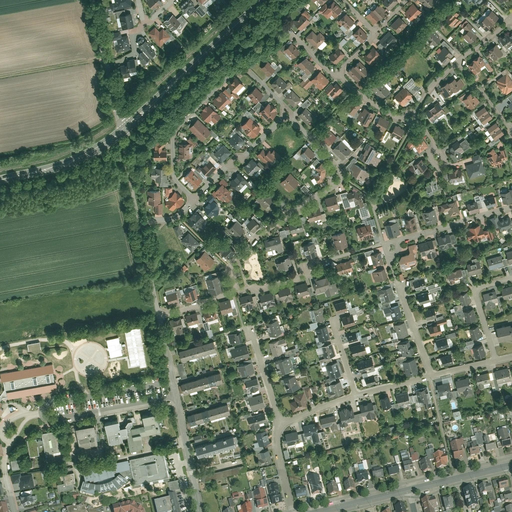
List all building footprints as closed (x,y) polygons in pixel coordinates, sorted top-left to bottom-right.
[(132,5),(130,0),(113,0),(114,2),(110,3),(112,9),(132,5)] [(162,2),(160,0),(147,0),(146,1),(154,10),(162,2)] [(195,4),(191,0),(185,0),(178,6),(184,13),(185,11),(189,15),(196,9),(193,6),(195,4)] [(341,9),(332,0),(328,5),(325,3),(318,10),(322,14),(323,14),(325,16),(330,12),(333,16),(341,9)] [(383,0),(382,2),(390,9),(398,1),(396,0),(383,0)] [(421,11),(412,3),(404,12),(412,20),(421,11)] [(371,9),(364,16),(373,23),(379,17),(380,18),(386,12),(377,4),(372,10),(371,9)] [(459,13),(452,7),(445,14),(451,19),(447,22),(451,25),(452,24),(455,26),(461,20),(456,16),(459,13)] [(301,14),(293,22),(300,29),(309,21),(307,18),(311,15),(305,9),(301,13),(301,14)] [(491,10),(485,16),(492,23),(498,16),(491,10)] [(133,25),(131,12),(119,15),(121,28),(133,25)] [(180,23),(172,13),(164,20),(172,30),(180,23)] [(353,21),(345,13),(336,22),(340,26),(342,24),(346,29),(353,21)] [(407,24),(399,16),(390,25),(398,33),(407,24)] [(485,16),(478,23),(485,30),(492,23),(485,16)] [(466,31),(461,36),(468,43),(477,35),(471,29),(472,27),(467,22),(462,27),(466,31)] [(360,42),(367,35),(359,26),(352,34),(360,42)] [(170,36),(162,28),(159,31),(154,27),(147,33),(159,46),(170,36)] [(439,35),(431,28),(424,35),(433,43),(434,44),(440,39),(438,37),(439,35)] [(130,49),(127,35),(121,36),(120,30),(110,33),(112,40),(116,39),(117,44),(114,44),(116,52),(130,49)] [(312,30),(304,37),(316,49),(326,39),(319,32),(316,34),(312,30)] [(398,39),(388,30),(379,40),(388,49),(398,39)] [(506,33),(499,38),(506,48),(511,43),(511,31),(507,35),(506,33)] [(149,44),(142,37),(137,42),(139,44),(138,45),(142,50),(138,54),(141,57),(138,59),(143,64),(155,52),(148,45),(149,44)] [(454,51),(444,40),(441,43),(443,46),(440,49),(441,49),(437,53),(439,55),(437,56),(445,64),(451,59),(450,57),(453,54),(452,53),(454,51)] [(292,58),(299,50),(291,43),(284,50),(292,58)] [(487,50),(483,52),(487,58),(490,56),(493,59),(502,53),(496,43),(493,45),(492,44),(486,48),(487,50)] [(373,46),(363,56),(372,65),(382,55),(373,46)] [(344,54),(337,47),(327,57),(335,64),(344,54)] [(473,60),(468,64),(473,73),(479,69),(478,67),(485,63),(479,54),(472,59),(473,60)] [(306,74),(314,66),(305,57),(297,65),(306,74)] [(137,71),(134,58),(126,60),(127,63),(120,65),(123,77),(129,76),(129,72),(137,71)] [(266,60),(259,67),(267,76),(274,69),(266,60)] [(352,66),(346,72),(356,81),(362,75),(363,76),(368,70),(359,61),(353,67),(352,66)] [(511,89),(511,80),(507,74),(509,72),(506,68),(501,72),(503,75),(494,82),(504,95),(511,89)] [(319,88),(328,80),(319,71),(310,79),(319,88)] [(277,75),(269,83),(277,92),(286,84),(277,75)] [(228,85),(236,93),(244,85),(236,77),(228,85)] [(442,90),(439,92),(443,98),(454,91),(454,92),(464,85),(459,78),(456,80),(454,77),(447,82),(446,82),(440,86),(442,90)] [(379,80),(370,89),(375,94),(384,85),(379,80)] [(334,98),(343,90),(336,83),(333,85),(331,83),(324,90),(327,93),(328,92),(334,98)] [(384,85),(375,94),(380,99),(389,90),(384,85)] [(255,86),(246,94),(254,103),(263,95),(255,86)] [(404,86),(394,96),(402,105),(413,95),(404,86)] [(292,90),(284,97),(293,107),(301,99),(292,90)] [(468,109),(478,101),(471,91),(466,94),(465,92),(458,97),(461,102),(462,101),(468,109)] [(212,101),(221,110),(230,100),(222,92),(212,101)] [(352,115),(360,106),(352,99),(344,108),(352,115)] [(269,102),(259,112),(268,121),(278,111),(275,109),(277,108),(272,103),(271,104),(269,102)] [(444,111),(437,102),(424,111),(431,121),(444,111)] [(199,114),(207,122),(210,120),(213,123),(220,116),(208,105),(205,107),(204,106),(200,110),(202,111),(199,114)] [(478,117),(488,111),(484,105),(474,112),(478,117)] [(306,107),(298,115),(306,124),(315,115),(306,107)] [(367,126),(374,113),(364,107),(357,119),(367,126)] [(482,123),(492,116),(488,111),(478,117),(482,123)] [(384,130),(389,122),(379,116),(374,125),(384,130)] [(187,128),(194,134),(203,125),(196,118),(187,128)] [(241,127),(252,138),(261,129),(249,118),(241,127)] [(499,127),(495,121),(486,128),(490,133),(499,127)] [(325,123),(317,131),(327,141),(335,133),(325,123)] [(194,134),(200,140),(209,131),(203,125),(194,134)] [(399,139),(404,130),(395,125),(390,134),(399,139)] [(503,132),(499,127),(490,133),(494,139),(503,132)] [(215,139),(218,137),(212,131),(209,134),(215,139)] [(227,140),(235,149),(245,140),(237,131),(227,140)] [(386,131),(383,136),(381,134),(379,139),(384,142),(389,132),(386,131)] [(418,152),(428,145),(419,134),(408,141),(405,147),(410,150),(412,147),(413,146),(418,152)] [(166,141),(162,136),(154,144),(154,148),(152,148),(152,159),(166,159),(166,148),(161,148),(161,146),(166,141)] [(340,137),(330,146),(340,156),(350,147),(340,137)] [(449,154),(454,160),(461,155),(459,152),(469,146),(464,139),(459,143),(457,140),(450,145),(449,154)] [(372,145),(366,142),(363,147),(366,149),(363,153),(360,152),(358,157),(364,161),(364,160),(371,164),(372,163),(376,166),(381,158),(376,156),(378,151),(372,147),(372,145)] [(180,144),(180,158),(191,158),(191,144),(180,144)] [(213,154),(221,162),(231,152),(223,144),(213,154)] [(308,145),(299,153),(306,160),(315,152),(308,145)] [(255,155),(263,163),(266,159),(269,161),(273,157),(275,159),(280,155),(274,148),(271,151),(269,149),(267,151),(263,147),(255,155)] [(497,154),(492,148),(487,152),(489,155),(486,157),(492,165),(496,164),(496,166),(501,165),(500,164),(502,163),(501,159),(507,157),(505,148),(499,149),(501,153),(497,154)] [(473,162),(465,164),(469,178),(485,173),(479,154),(472,156),(473,162)] [(427,166),(421,158),(412,164),(418,172),(427,166)] [(199,168),(207,176),(216,168),(208,159),(199,168)] [(242,168),(251,177),(260,168),(251,159),(242,168)] [(315,174),(313,175),(319,183),(324,180),(326,167),(321,161),(314,167),(315,169),(315,174)] [(366,169),(352,163),(350,169),(352,170),(350,174),(367,182),(370,174),(365,171),(366,169)] [(154,177),(154,180),(166,180),(166,167),(150,167),(150,177),(154,177)] [(462,180),(461,169),(457,170),(457,168),(451,169),(451,171),(448,171),(449,181),(462,180)] [(183,177),(188,182),(196,175),(191,169),(183,177)] [(289,171),(279,182),(288,191),(298,180),(289,171)] [(228,183),(236,191),(247,180),(238,172),(228,183)] [(188,182),(193,188),(201,180),(196,175),(188,182)] [(442,190),(440,183),(437,184),(436,180),(432,181),(432,178),(425,180),(426,184),(425,185),(426,191),(438,188),(438,190),(442,190)] [(212,187),(221,196),(222,195),(226,198),(231,192),(228,189),(229,188),(220,179),(212,187)] [(302,184),(299,188),(304,193),(308,189),(302,184)] [(168,206),(172,210),(175,207),(176,208),(183,200),(181,198),(182,197),(177,192),(175,193),(173,191),(172,192),(171,191),(171,187),(164,187),(165,195),(167,197),(166,199),(166,206),(168,206)] [(500,192),(503,203),(511,200),(511,187),(508,188),(509,190),(500,192)] [(264,189),(255,198),(264,207),(273,198),(264,189)] [(148,190),(148,203),(154,203),(155,213),(162,212),(162,203),(159,203),(159,190),(148,190)] [(346,192),(340,194),(344,208),(350,206),(349,201),(354,200),(356,207),(358,207),(361,219),(370,216),(366,202),(363,203),(361,195),(353,191),(346,193),(346,192)] [(335,195),(324,198),(327,211),(338,208),(335,195)] [(496,204),(493,196),(484,198),(487,207),(496,204)] [(203,208),(211,216),(221,206),(213,198),(203,208)] [(449,216),(460,213),(456,200),(440,204),(442,211),(448,210),(449,216)] [(466,203),(469,214),(479,211),(476,201),(466,203)] [(319,206),(306,210),(309,221),(322,218),(319,206)] [(422,211),(425,224),(437,221),(433,208),(422,211)] [(187,221),(195,229),(198,226),(201,229),(205,225),(202,222),(205,219),(197,210),(187,221)] [(252,213),(244,220),(252,228),(259,221),(252,213)] [(498,215),(491,218),(494,227),(499,226),(501,231),(508,229),(509,232),(511,231),(511,224),(509,216),(499,220),(498,215)] [(406,230),(416,228),(413,216),(403,219),(406,230)] [(234,217),(226,225),(234,233),(242,225),(234,217)] [(300,219),(287,223),(290,234),(303,230),(300,219)] [(383,225),(387,237),(400,233),(396,221),(383,225)] [(370,223),(356,227),(359,238),(363,237),(364,238),(371,236),(371,234),(373,234),(370,223)] [(182,234),(179,224),(172,227),(175,236),(182,234)] [(469,230),(466,231),(468,239),(472,238),(472,240),(486,236),(487,240),(494,238),(491,228),(483,230),(482,226),(480,227),(479,224),(468,228),(469,230)] [(345,232),(337,234),(341,247),(348,245),(345,232)] [(200,243),(190,233),(181,241),(192,251),(200,243)] [(448,233),(437,237),(440,249),(452,246),(451,244),(456,242),(454,234),(449,235),(448,233)] [(337,234),(330,236),(334,248),(341,247),(337,234)] [(282,250),(278,235),(264,239),(267,252),(272,250),(272,253),(282,250)] [(312,242),(302,245),(306,258),(317,255),(314,245),(318,243),(316,235),(310,237),(312,242)] [(432,239),(418,244),(421,256),(426,254),(428,258),(436,255),(432,239)] [(227,241),(218,248),(225,256),(234,248),(227,241)] [(417,251),(415,243),(408,245),(409,250),(408,253),(400,255),(399,258),(402,269),(411,266),(410,263),(416,262),(413,252),(417,251)] [(203,247),(194,256),(203,266),(213,257),(203,247)] [(382,262),(380,251),(373,253),(372,249),(364,252),(365,256),(370,254),(373,265),(382,262)] [(293,258),(291,252),(288,252),(289,255),(284,257),(285,258),(280,260),(280,262),(275,263),(277,269),(282,267),(282,269),(290,267),(289,264),(291,264),(290,259),(293,258)] [(504,265),(501,255),(487,259),(490,269),(504,265)] [(353,259),(335,264),(338,275),(352,271),(351,265),(354,264),(353,259)] [(481,262),(468,265),(471,275),(483,272),(481,262)] [(461,267),(446,271),(449,280),(464,276),(461,267)] [(387,277),(384,268),(372,271),(375,280),(387,277)] [(425,286),(423,278),(425,277),(424,273),(417,275),(417,277),(410,279),(413,290),(425,286)] [(220,275),(206,279),(211,294),(224,290),(220,275)] [(330,275),(314,279),(315,283),(314,283),(316,293),(324,290),(326,296),(337,293),(334,284),(332,284),(330,275)] [(306,281),(293,285),(297,297),(310,293),(306,281)] [(395,298),(391,285),(376,290),(378,296),(383,294),(385,301),(395,298)] [(428,292),(417,295),(419,304),(435,299),(432,291),(441,289),(440,285),(428,289),(428,292)] [(511,285),(501,288),(505,300),(511,297),(511,285)] [(288,287),(277,290),(280,300),(284,299),(285,302),(292,300),(288,287)] [(194,289),(183,292),(186,302),(197,299),(194,289)] [(177,291),(167,294),(170,304),(180,301),(177,291)] [(271,291),(259,295),(262,306),(266,305),(267,308),(275,305),(271,291)] [(471,302),(467,291),(457,294),(460,305),(471,302)] [(497,291),(483,294),(487,308),(496,306),(495,302),(500,301),(497,291)] [(250,293),(238,297),(242,306),(245,305),(246,309),(252,306),(251,303),(254,303),(250,293)] [(229,299),(218,302),(221,314),(233,310),(229,299)] [(345,300),(336,303),(338,312),(348,309),(345,300)] [(401,315),(398,304),(383,309),(385,316),(390,314),(391,318),(401,315)] [(214,307),(202,311),(205,322),(217,318),(214,307)] [(325,318),(321,307),(312,310),(316,321),(325,318)] [(436,316),(433,307),(422,310),(425,319),(436,316)] [(476,317),(473,308),(463,312),(461,308),(454,311),(455,315),(458,314),(459,317),(464,316),(466,321),(476,317)] [(196,312),(185,315),(188,326),(199,322),(196,312)] [(353,314),(342,317),(345,327),(356,324),(353,314)] [(184,332),(180,318),(170,321),(173,330),(175,329),(176,334),(184,332)] [(266,323),(268,329),(281,326),(279,319),(266,323)] [(408,334),(405,321),(393,324),(397,337),(408,334)] [(439,323),(428,326),(431,335),(441,332),(439,323)] [(481,335),(478,325),(468,328),(471,338),(481,335)] [(508,325),(495,329),(499,341),(511,337),(511,339),(511,326),(509,327),(508,325)] [(268,329),(270,336),(283,332),(281,326),(268,329)] [(331,338),(327,326),(316,329),(320,341),(331,338)] [(241,340),(239,332),(236,333),(236,331),(227,334),(229,343),(241,340)] [(356,331),(347,334),(349,342),(359,339),(356,331)] [(446,336),(435,340),(438,349),(449,345),(446,336)] [(107,339),(110,357),(124,354),(122,343),(121,343),(120,337),(107,339)] [(215,349),(212,339),(205,342),(208,352),(215,349)] [(280,340),(269,342),(273,355),(283,352),(280,340)] [(409,340),(397,343),(399,350),(400,349),(402,355),(413,352),(412,345),(410,346),(409,340)] [(29,350),(42,349),(41,342),(29,343),(29,350)] [(208,352),(205,342),(198,344),(201,354),(208,352)] [(332,343),(321,347),(324,359),(335,355),(332,343)] [(201,354),(198,344),(191,346),(194,356),(201,354)] [(249,356),(246,344),(230,349),(233,361),(249,356)] [(364,344),(351,347),(353,355),(366,352),(364,344)] [(485,354),(483,344),(472,347),(474,357),(485,354)] [(194,356),(191,346),(184,348),(187,358),(194,356)] [(187,358),(184,348),(177,350),(180,360),(187,358)] [(450,354),(440,357),(443,366),(453,363),(450,354)] [(290,357),(275,361),(279,375),(293,371),(290,357)] [(371,359),(358,363),(360,371),(373,368),(371,359)] [(419,372),(415,359),(403,362),(407,375),(419,372)] [(254,371),(251,361),(237,365),(240,375),(254,371)] [(178,364),(181,379),(188,377),(184,362),(178,364)] [(341,375),(338,362),(327,365),(330,378),(341,375)] [(0,453),(3,453),(1,442),(0,441),(0,416),(4,411),(0,409),(4,403),(1,401),(4,397),(8,396),(8,398),(56,390),(51,364),(2,372),(5,389),(0,395),(0,453)] [(510,380),(507,367),(494,370),(497,383),(510,380)] [(222,381),(219,371),(213,373),(216,383),(222,381)] [(488,372),(474,375),(477,387),(483,385),(483,383),(490,381),(488,372)] [(216,383),(213,373),(206,375),(209,385),(216,383)] [(209,385),(206,375),(199,377),(203,387),(209,385)] [(375,375),(366,378),(369,386),(378,383),(375,375)] [(296,376),(284,380),(287,391),(300,387),(296,376)] [(203,387),(199,377),(193,379),(196,389),(203,387)] [(468,377),(454,380),(457,391),(463,390),(464,396),(473,394),(468,377)] [(259,386),(256,378),(245,381),(247,389),(250,388),(251,392),(258,389),(257,386),(259,386)] [(196,389),(193,379),(186,381),(189,391),(196,389)] [(189,391),(186,381),(180,383),(183,393),(189,391)] [(342,382),(331,385),(333,391),(329,392),(330,397),(345,393),(342,382)] [(449,382),(436,385),(439,395),(446,393),(447,398),(453,396),(449,382)] [(296,400),(291,402),(294,412),(312,406),(309,399),(314,398),(310,387),(305,388),(306,391),(294,395),(296,400)] [(432,405),(427,387),(415,390),(418,402),(423,400),(425,407),(432,405)] [(410,402),(407,392),(396,395),(398,405),(410,402)] [(265,406),(261,394),(247,398),(251,410),(265,406)] [(389,396),(379,398),(381,408),(391,406),(389,396)] [(375,416),(372,401),(359,404),(362,415),(366,414),(367,418),(375,416)] [(229,413),(226,403),(220,405),(223,415),(229,413)] [(223,415),(220,405),(213,407),(216,417),(223,415)] [(216,417),(213,407),(206,409),(210,419),(216,417)] [(355,419),(352,408),(338,411),(342,425),(347,423),(346,421),(355,419)] [(210,419),(206,409),(200,411),(203,421),(210,419)] [(451,411),(453,419),(459,418),(458,410),(451,411)] [(128,431),(132,449),(146,446),(144,436),(160,432),(155,411),(142,414),(145,427),(128,431)] [(203,421),(200,411),(193,413),(196,423),(203,421)] [(266,421),(263,412),(247,417),(251,429),(259,427),(258,423),(266,421)] [(196,423),(193,413),(187,415),(190,425),(196,423)] [(334,414),(319,418),(321,427),(331,425),(332,431),(338,429),(334,414)] [(118,419),(105,423),(109,439),(122,435),(118,419)] [(320,440),(315,422),(302,426),(304,436),(310,435),(312,442),(320,440)] [(99,445),(96,425),(78,428),(81,448),(99,445)] [(270,442),(266,430),(255,433),(258,446),(270,442)] [(511,446),(507,430),(497,433),(501,449),(511,446)] [(57,431),(41,433),(46,462),(55,460),(54,453),(61,452),(57,431)] [(299,442),(296,431),(284,434),(287,445),(299,442)] [(467,444),(470,457),(479,454),(477,447),(484,445),(482,438),(481,433),(474,435),(476,441),(467,444)] [(237,445),(234,435),(228,436),(231,446),(237,445)] [(231,446),(228,436),(222,438),(225,448),(231,446)] [(486,452),(495,450),(493,442),(489,443),(487,437),(482,438),(484,445),(486,452)] [(37,438),(27,440),(30,457),(40,455),(37,438)] [(225,448),(222,438),(217,440),(220,450),(225,448)] [(463,445),(462,439),(457,440),(458,442),(450,444),(454,460),(463,458),(460,446),(463,445)] [(220,450),(217,440),(211,442),(214,452),(220,450)] [(214,452),(211,442),(205,443),(208,453),(214,452)] [(208,453),(205,443),(200,445),(203,455),(208,453)] [(203,455),(200,445),(194,447),(197,457),(203,455)] [(271,462),(268,449),(259,452),(261,458),(258,459),(259,465),(271,462)] [(427,460),(420,462),(422,473),(431,471),(428,461),(434,460),(432,455),(431,450),(425,451),(427,460)] [(170,477),(164,452),(131,459),(137,485),(170,477)] [(434,460),(436,470),(445,468),(445,465),(448,464),(445,455),(442,456),(442,453),(432,455),(434,460)] [(21,459),(11,460),(13,470),(23,468),(21,459)] [(404,473),(413,471),(411,461),(402,463),(404,473)] [(113,462),(85,469),(88,480),(116,473),(113,462)] [(399,474),(396,465),(386,468),(389,476),(399,474)] [(242,467),(202,476),(205,487),(244,477),(242,467)] [(383,478),(381,468),(371,470),(373,481),(383,478)] [(368,482),(366,471),(354,474),(357,484),(368,482)] [(75,472),(65,475),(67,482),(58,484),(60,492),(74,489),(72,482),(77,481),(75,472)] [(30,473),(12,476),(13,483),(19,482),(20,488),(32,486),(30,473)] [(85,479),(81,490),(92,492),(102,494),(109,493),(116,490),(124,485),(128,480),(121,473),(118,476),(113,480),(106,482),(100,482),(94,481),(88,480),(85,479)] [(508,488),(506,478),(496,481),(499,490),(508,488)] [(182,490),(180,479),(169,481),(171,491),(182,490)] [(354,490),(352,481),(343,484),(345,492),(354,490)] [(321,493),(319,484),(309,487),(312,495),(321,493)] [(489,484),(477,487),(480,496),(492,493),(489,484)] [(282,503),(277,485),(267,487),(272,505),(282,503)] [(337,494),(335,485),(326,487),(328,496),(337,494)] [(306,496),(304,488),(294,491),(296,499),(306,496)] [(476,506),(472,489),(464,491),(468,508),(476,506)] [(267,507),(263,490),(253,492),(256,509),(267,507)] [(180,511),(175,492),(168,494),(169,499),(155,502),(157,511),(180,511)] [(511,501),(509,492),(502,494),(504,504),(511,501)] [(32,495),(20,496),(22,506),(34,505),(32,495)] [(434,497),(420,500),(423,511),(433,511),(433,510),(437,509),(434,497)] [(450,497),(442,499),(445,511),(453,509),(450,497)] [(145,511),(144,509),(132,502),(125,504),(113,507),(114,511),(145,511)] [(252,510),(250,503),(246,504),(246,506),(240,508),(241,511),(238,511),(250,511),(252,510)]
